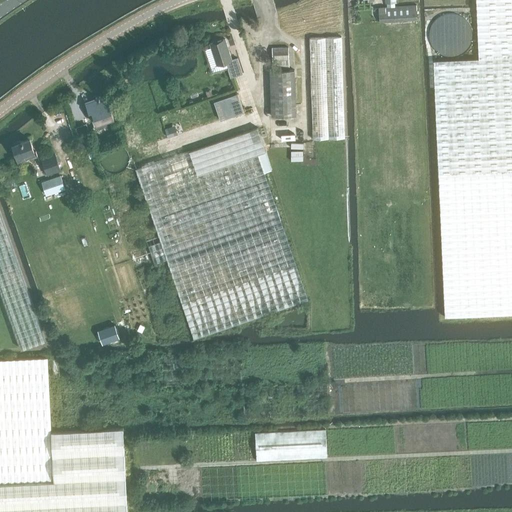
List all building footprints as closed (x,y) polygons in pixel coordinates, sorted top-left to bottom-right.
[(479,58),(433,60),(438,175),(444,317),(511,313),(511,0),(476,0),(478,44),(479,58)] [(416,5),(379,7),(380,21),(417,18),(416,5)] [(473,34),(473,33),(473,29),(471,25),(469,21),(466,17),(462,14),(459,12),(454,11),(449,11),(445,11),(441,13),(437,15),(434,18),(431,21),(429,25),(428,29),(428,34),(428,39),(430,43),(431,46),(434,49),(438,52),(442,55),(446,56),(450,56),(454,56),(459,55),(462,53),(466,50),(468,47),(471,43),(472,38),(473,34)] [(313,138),(344,137),(341,37),(309,38),(313,138)] [(217,65),(232,60),(225,38),(210,43),(217,65)] [(289,70),(288,47),(272,47),(273,70),(270,70),(271,116),(296,115),(295,69),(289,70)] [(89,111),(91,111),(96,124),(115,118),(106,94),(85,102),(89,111)] [(250,130),(136,168),(191,332),(193,338),(308,299),(308,298),(265,172),(272,169),(267,151),(266,149),(258,127),(250,130)] [(35,150),(30,138),(21,141),(20,140),(14,142),(15,144),(13,144),(19,162),(26,159),(26,158),(36,155),(38,154),(36,149),(35,150)] [(130,159),(130,157),(129,154),(127,151),(126,148),(124,147),(121,145),(119,145),(116,144),(113,144),(110,145),(107,146),(105,148),(103,150),(102,153),(101,156),(100,158),(100,161),(101,164),(102,166),(104,168),(106,170),(108,172),(110,173),(114,174),(118,173),(120,173),(122,172),(125,170),(127,167),(128,165),(129,162),(130,159)] [(48,174),(61,170),(55,154),(42,158),(48,174)] [(46,194),(65,188),(61,175),(41,181),(46,194)] [(0,287),(21,348),(46,340),(0,209),(0,287)] [(115,324),(98,330),(103,344),(120,338),(115,324)] [(0,483),(54,481),(51,431),(47,357),(0,359),(0,483)] [(71,430),(51,431),(54,481),(0,483),(0,511),(127,511),(123,427),(71,430)]
